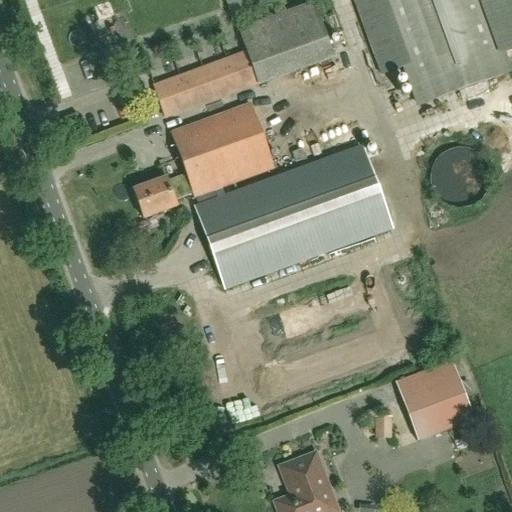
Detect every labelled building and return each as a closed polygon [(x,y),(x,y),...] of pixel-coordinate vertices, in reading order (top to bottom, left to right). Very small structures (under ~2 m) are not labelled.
[(379,0),(418,106),(509,73),(482,0),(379,0)] [(164,117),(332,57),(313,4),(238,31),(246,53),(153,86),(164,117)] [(165,179),(132,191),(142,218),(176,206),(173,201),(192,194),(193,197),(194,197),(198,208),(196,209),(225,290),(390,230),(361,149),(294,173),(237,194),(233,183),(272,169),(253,115),(249,105),(170,133),(186,178),(167,185),(165,179)] [(430,169),(429,178),(430,188),(434,196),(441,203),(450,207),(459,209),(469,207),(477,203),(484,196),(488,188),(490,178),(488,169),(484,160),(477,154),(468,149),(459,148),(450,149),(441,153),(434,160),(430,169)] [(396,384),(403,405),(418,443),(474,422),(460,384),(451,363),(396,384)] [(281,469),(292,498),(276,504),(279,511),(335,511),(314,457),(281,469)]
